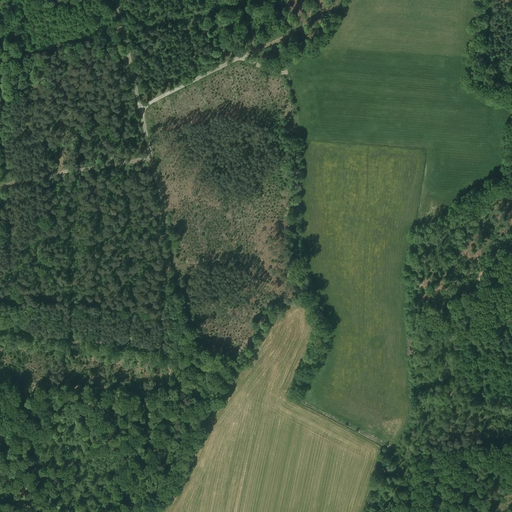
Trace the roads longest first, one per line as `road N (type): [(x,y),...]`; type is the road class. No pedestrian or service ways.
road 1 (track): [(115,0),(192,348),(188,360),(0,339)]
road 2 (track): [(126,511),(179,359)]
road 3 (track): [(0,186),(149,158)]
